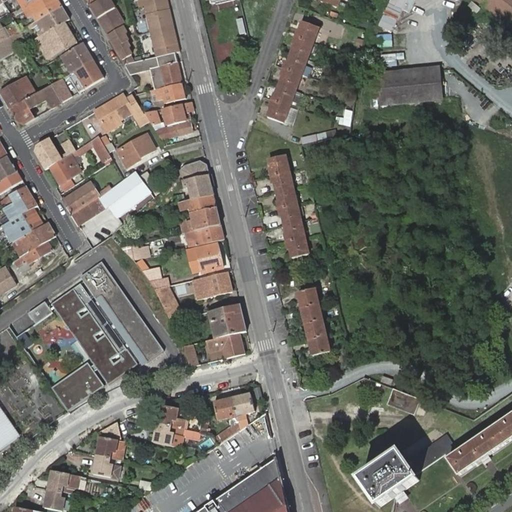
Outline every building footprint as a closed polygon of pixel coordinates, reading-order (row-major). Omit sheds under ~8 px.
[(17,0),(18,0),(23,8),(35,0),(9,0),(9,1),(4,3),(8,10),(9,13),(11,16),(15,13),(10,5),(12,3),(17,0)] [(30,19),(59,1),(58,0),(35,0),(23,8),(30,19)] [(101,0),(91,6),(109,36),(124,27),(126,26),(112,0),(101,0)] [(142,0),(145,8),(169,2),(168,0),(142,0)] [(338,8),(341,0),(323,0),(322,2),(338,8)] [(388,0),(377,26),(391,32),(401,10),(409,13),(414,0),(388,0)] [(511,0),(474,0),(511,30),(511,0)] [(33,24),(63,7),(59,1),(30,19),(33,24)] [(151,33),(175,27),(169,2),(145,8),(151,33)] [(0,43),(0,61),(17,51),(14,46),(25,40),(22,36),(31,31),(38,26),(41,31),(38,33),(40,38),(66,23),(70,20),(63,7),(33,24),(28,27),(20,32),(9,38),(0,43)] [(296,38),(314,44),(320,28),(304,22),(300,31),(299,30),(296,38)] [(78,44),(66,23),(40,38),(37,40),(42,49),(45,47),(52,59),(78,44)] [(121,58),(126,66),(135,64),(131,57),(133,56),(130,49),(131,48),(128,43),(130,42),(126,35),(128,34),(124,27),(109,36),(110,38),(115,48),(121,58)] [(176,54),(181,53),(175,27),(151,33),(157,58),(176,54)] [(0,31),(0,43),(9,38),(4,29),(0,31)] [(292,54),(308,60),(314,44),(296,38),(294,46),(295,46),(292,54)] [(63,60),(71,75),(94,61),(84,44),(61,57),(63,60)] [(126,66),(131,75),(152,71),(155,87),(156,91),(183,84),(176,54),(157,58),(150,60),(148,60),(144,61),(135,64),(126,66)] [(285,70),(302,76),(308,60),(292,54),(289,62),(287,62),(285,70)] [(71,75),(69,76),(79,93),(104,78),(94,61),(71,75)] [(440,67),(380,73),(383,106),(444,100),(440,67)] [(280,86),(297,92),(302,76),(285,70),(282,77),(283,78),(280,86)] [(1,93),(11,110),(17,107),(40,93),(39,92),(37,90),(35,86),(29,90),(23,79),(21,81),(1,93)] [(58,82),(53,86),(62,103),(68,100),(72,98),(62,80),(58,82)] [(183,84),(156,91),(152,92),(153,96),(157,95),(160,106),(187,100),(183,84)] [(17,107),(11,110),(16,119),(18,123),(25,125),(36,119),(30,110),(47,100),(52,109),(62,103),(53,86),(40,93),(17,107)] [(273,101),(291,108),(297,92),(280,86),(277,94),(276,94),(273,101)] [(125,95),(97,112),(107,129),(127,116),(134,113),(138,120),(145,115),(135,96),(128,100),(125,95)] [(285,124),(291,108),(273,101),(270,109),(271,110),(268,118),(285,124)] [(191,123),(190,118),(196,116),(193,103),(163,110),(166,118),(169,129),(191,123)] [(349,126),(352,110),(343,109),(341,125),(349,126)] [(146,114),(151,122),(157,132),(163,130),(161,124),(165,122),(164,119),(166,118),(163,110),(155,112),(146,114)] [(127,116),(107,129),(108,132),(129,119),(127,116)] [(163,130),(157,132),(162,141),(194,132),(191,123),(169,129),(163,130)] [(336,130),(317,135),(318,143),(338,138),(336,130)] [(148,135),(118,151),(128,168),(140,162),(139,160),(156,150),(148,135)] [(302,138),(304,146),(318,143),(317,135),(302,138)] [(105,164),(112,159),(109,154),(105,147),(100,137),(72,155),(63,160),(50,169),(60,187),(83,173),(75,160),(95,146),(105,164)] [(51,139),(38,147),(36,153),(47,171),(63,160),(51,139)] [(0,162),(9,157),(0,142),(0,141),(0,162)] [(111,144),(105,147),(109,154),(115,150),(111,144)] [(272,177),(290,173),(286,156),(269,160),(271,168),(270,169),(272,177)] [(0,182),(18,172),(9,157),(0,162),(0,182)] [(173,198),(175,206),(180,204),(194,201),(215,197),(208,165),(201,162),(185,167),(182,170),(186,189),(190,188),(193,198),(189,199),(187,195),(173,198)] [(24,182),(18,172),(0,182),(0,189),(3,194),(24,182)] [(137,172),(102,198),(118,221),(153,194),(137,172)] [(277,193),(294,189),(290,173),(272,177),(274,185),(275,185),(277,193)] [(38,206),(27,187),(5,200),(17,220),(32,210),(38,206)] [(64,201),(72,215),(95,200),(100,197),(99,194),(93,198),(87,187),(64,201)] [(280,210),(298,206),(294,189),(277,193),(279,201),(278,202),(280,210)] [(72,215),(81,229),(98,218),(96,215),(107,208),(101,200),(102,199),(102,198),(100,197),(95,200),(72,215)] [(190,208),(192,215),(218,208),(215,197),(194,201),(180,204),(182,210),(190,208)] [(285,226),(302,222),(298,206),(280,210),(282,218),(283,218),(285,226)] [(218,208),(192,215),(196,232),(222,226),(218,208)] [(32,210),(17,220),(1,229),(5,236),(8,234),(14,244),(16,243),(42,228),(32,210)] [(288,243),(306,239),(302,222),(285,226),(287,234),(286,235),(288,243)] [(48,242),(56,237),(49,224),(42,228),(16,243),(18,247),(23,257),(48,242)] [(188,241),(190,248),(225,240),(222,226),(196,232),(192,233),(194,240),(188,241)] [(498,258),(509,249),(494,232),(483,241),(498,258)] [(92,247),(103,241),(99,234),(88,241),(92,247)] [(310,255),(306,239),(288,243),(290,251),(291,251),(293,259),(310,255)] [(53,251),(48,242),(23,257),(15,262),(16,265),(21,273),(31,267),(29,265),(53,251)] [(123,249),(134,261),(155,256),(152,246),(138,250),(137,245),(129,247),(123,249)] [(217,245),(197,249),(203,274),(219,270),(217,258),(220,258),(217,245)] [(152,334),(138,314),(103,263),(86,275),(89,280),(84,283),(86,285),(87,284),(89,283),(142,359),(145,362),(163,350),(152,334)] [(0,292),(15,283),(6,267),(0,270),(0,292)] [(142,272),(156,290),(169,287),(167,278),(161,280),(158,268),(142,272)] [(228,273),(200,279),(205,300),(233,293),(228,273)] [(140,361),(87,284),(86,285),(83,287),(53,307),(105,383),(106,384),(140,361)] [(156,290),(172,322),(185,319),(178,305),(169,287),(156,290)] [(303,309),(320,305),(317,290),(299,294),(303,309)] [(33,321),(50,310),(45,303),(29,314),(33,321)] [(307,325),(324,321),(320,305),(303,309),(303,310),(307,325)] [(241,334),(247,333),(241,306),(210,313),(217,340),(241,334)] [(36,325),(53,314),(50,310),(33,321),(36,325)] [(310,341),(328,337),(324,321),(307,325),(307,326),(310,341)] [(10,332),(0,334),(0,356),(15,353),(10,332)] [(226,359),(246,355),(241,334),(217,340),(210,341),(207,342),(210,353),(224,350),(226,359)] [(331,352),(328,337),(310,341),(310,342),(314,356),(331,352)] [(191,368),(198,366),(193,345),(185,347),(191,368)] [(66,410),(103,385),(88,364),(52,390),(66,410)] [(394,380),(383,376),(381,382),(391,386),(394,380)] [(413,416),(419,399),(391,390),(385,406),(413,416)] [(251,395),(233,399),(236,412),(237,416),(244,415),(255,412),(251,395)] [(236,412),(233,399),(215,403),(219,421),(231,418),(231,420),(237,419),(237,416),(236,412)] [(0,405),(0,451),(21,437),(0,405)] [(177,419),(179,409),(162,406),(158,425),(172,427),(178,428),(185,430),(187,421),(177,419)] [(511,417),(459,453),(449,460),(460,476),(511,440),(511,417)] [(240,431),(249,425),(246,420),(239,425),(240,431)] [(123,442),(118,423),(94,436),(101,438),(123,442)] [(182,448),(186,430),(185,430),(178,428),(172,427),(158,425),(155,443),(172,446),(182,448)] [(235,435),(240,431),(239,425),(232,430),(235,435)] [(446,455),(449,460),(459,453),(447,435),(407,462),(401,454),(362,481),(380,508),(420,481),(416,476),(446,455)] [(123,442),(101,438),(98,456),(117,460),(124,462),(128,443),(123,442)] [(115,467),(117,460),(98,456),(94,475),(119,480),(121,468),(115,467)] [(289,511),(282,480),(278,460),(201,511),(289,511)] [(67,494),(72,495),(74,488),(78,489),(81,477),(70,475),(53,472),(49,490),(63,493),(67,494)] [(140,489),(152,491),(153,484),(141,482),(140,489)] [(108,498),(110,489),(103,488),(102,497),(108,498)] [(65,500),(67,494),(63,493),(49,490),(46,508),(63,511),(65,500)]
